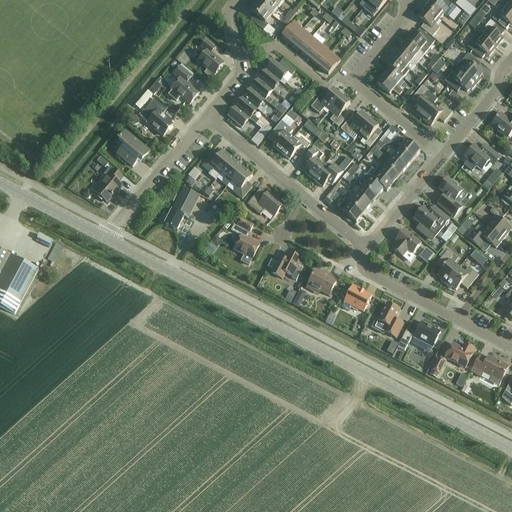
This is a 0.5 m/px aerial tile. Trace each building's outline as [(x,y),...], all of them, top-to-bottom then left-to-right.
[(268,0),(260,0),(257,4),(272,16),(279,9),(268,0)] [(284,0),(268,0),(279,9),(285,1),(284,0)] [(363,10),(368,4),(371,0),(363,0),(364,0),(359,6),(363,10)] [(371,0),(368,4),(363,10),(373,18),(378,12),(388,0),(371,0)] [(431,0),(425,8),(439,20),(444,14),(449,18),(456,9),(445,0),(444,0),(441,4),(435,0),(431,0)] [(317,10),(320,7),(312,1),(309,4),(317,10)] [(296,10),(299,12),(305,4),(302,2),(296,10)] [(250,21),(263,32),(268,26),(266,24),(272,16),(257,4),(250,12),(255,16),(250,21)] [(470,24),(478,28),(489,10),(482,6),(470,24)] [(439,20),(425,8),(417,18),(425,24),(421,29),(432,38),(440,29),(435,25),(439,20)] [(499,12),(492,20),(497,23),(506,31),(510,26),(511,28),(511,13),(506,8),(501,14),(499,12)] [(299,12),(296,10),(289,17),(292,20),(299,12)] [(282,25),(286,28),(292,20),(289,17),(282,25)] [(338,21),(348,29),(351,25),(341,17),(338,21)] [(486,31),(482,37),(496,49),(503,40),(500,38),(504,33),(495,25),(490,22),(484,29),(486,31)] [(282,37),(291,45),(303,31),(294,23),(282,37)] [(351,25),(348,29),(354,34),(357,30),(351,25)] [(467,36),(473,31),(468,25),(462,30),(467,36)] [(424,56),(427,52),(435,43),(420,30),(416,35),(414,34),(407,42),(424,56)] [(301,53),(312,38),(303,31),(291,45),(301,53)] [(447,43),(455,52),(465,44),(457,35),(447,43)] [(496,49),(482,37),(477,43),(473,40),(467,48),(482,60),(486,55),(489,58),(496,49)] [(301,53),(310,60),(322,46),(312,38),(301,53)] [(215,50),(206,42),(201,48),(207,53),(198,63),(207,70),(204,74),(211,80),(224,65),(211,54),(215,50)] [(424,56),(407,42),(400,50),(417,64),(424,56)] [(380,57),(386,48),(381,44),(375,53),(380,57)] [(310,60),(319,68),(331,54),(322,46),(310,60)] [(417,64),(400,50),(394,58),(409,71),(411,72),(417,64)] [(340,62),(331,54),(319,68),(329,76),(340,62)] [(460,72),(476,85),(480,80),(479,79),(482,75),(474,68),(478,63),(468,55),(456,69),(460,72)] [(409,71),(394,58),(387,67),(390,69),(400,77),(400,76),(403,79),(409,71)] [(274,62),(266,71),(280,83),(284,86),(286,84),(282,80),(287,74),(291,77),(295,72),(282,61),(279,66),(274,62)] [(428,68),(431,71),(436,66),(432,63),(428,68)] [(177,103),(181,99),(190,106),(200,94),(187,84),(192,78),(180,68),(174,75),(180,80),(171,90),(173,91),(169,96),(177,103)] [(390,69),(384,77),(396,87),(403,79),(400,76),(400,77),(390,69)] [(266,71),(259,81),(272,92),(280,83),(266,71)] [(476,85),(460,72),(456,77),(452,74),(445,83),(455,91),(459,86),(467,93),(471,89),(472,90),(476,85)] [(389,96),(393,92),(399,97),(402,93),(396,87),(384,77),(377,85),(389,96)] [(418,87),(423,82),(419,79),(415,84),(418,87)] [(259,81),(251,90),(265,101),(270,106),(273,102),(268,98),(272,92),(259,81)] [(412,112),(421,120),(433,105),(429,101),(433,97),(422,88),(413,99),(419,104),(412,112)] [(251,90),(243,99),(257,110),(263,116),(266,112),(260,107),(265,101),(251,90)] [(329,112),(341,98),(333,91),(328,96),(324,92),(310,109),(319,115),(325,108),(329,112)] [(292,105),(294,103),(298,98),(295,95),(289,102),(292,105)] [(458,104),(461,100),(457,96),(453,100),(458,104)] [(341,98),(329,112),(334,116),(330,121),(338,128),(350,114),(346,110),(350,105),(341,98)] [(236,108),(249,120),(256,125),(259,121),(253,116),(257,110),(243,99),(236,108)] [(163,137),(173,126),(162,117),(167,111),(154,100),(145,112),(153,119),(148,125),(163,137)] [(438,119),(444,124),(453,113),(442,104),(438,109),(433,105),(421,120),(431,127),(438,119)] [(275,110),(279,113),(283,116),(287,111),(283,109),(283,110),(278,106),(275,110)] [(249,120),(236,108),(228,118),(241,129),(249,120)] [(290,113),(286,117),(294,124),(297,119),(290,113)] [(353,132),(358,136),(370,121),(361,114),(357,120),(352,116),(341,130),(349,137),(353,132)] [(491,127),(496,131),(507,140),(511,133),(511,123),(501,115),(491,127)] [(312,129),(318,128),(316,120),(310,121),(312,129)] [(370,121),(358,136),(363,140),(360,143),(364,146),(365,145),(369,149),(379,138),(376,135),(379,131),(377,130),(379,128),(370,121)] [(282,123),(268,140),(270,138),(273,140),(276,143),(273,147),(281,154),(293,140),(289,136),(293,132),(288,128),(284,124),(282,123)] [(391,128),(388,132),(384,137),(386,139),(391,134),(393,136),(396,132),(391,128)] [(257,147),(267,135),(264,132),(262,130),(251,142),(257,147)] [(326,130),(323,136),(330,140),(333,135),(326,130)] [(142,162),(150,153),(126,133),(118,142),(125,147),(118,156),(133,168),(140,160),(142,162)] [(386,139),(384,137),(377,145),(381,149),(384,146),(382,144),(386,139)] [(297,143),(293,140),(281,154),(289,161),(296,153),(301,157),(310,146),(301,139),(297,143)] [(407,142),(400,150),(413,161),(420,153),(407,142)] [(334,143),(330,147),(336,152),(340,148),(334,143)] [(377,145),(374,148),(370,154),(373,156),(377,150),(379,152),(381,149),(377,145)] [(468,161),(464,166),(472,172),(476,167),(482,172),(489,163),(494,167),(496,164),(500,159),(489,149),(488,149),(484,154),(480,151),(475,146),(465,158),(468,161)] [(303,172),(313,181),(325,166),(319,161),(323,157),(314,149),(305,161),(310,164),(303,172)] [(406,169),(413,161),(400,150),(396,154),(390,150),(387,154),(393,159),(406,169)] [(216,181),(221,174),(233,161),(222,153),(217,159),(212,155),(202,167),(209,173),(208,175),(216,181)] [(330,171),(325,166),(313,181),(323,189),(329,181),(334,185),(352,162),(348,158),(338,169),(334,166),(330,171)] [(399,178),(406,169),(393,159),(386,167),(399,178)] [(233,161),(221,174),(227,179),(222,184),(227,188),(231,183),(243,169),(233,161)] [(386,167),(379,175),(384,180),(392,186),(399,178),(386,167)] [(118,184),(123,178),(110,168),(104,176),(107,179),(95,194),(107,204),(122,187),(118,184)] [(231,183),(227,188),(233,193),(242,200),(252,188),(247,184),(252,177),(243,169),(231,183)] [(384,180),(379,175),(371,169),(359,184),(364,188),(377,199),(384,191),(387,193),(392,186),(384,180)] [(496,171),(482,188),(488,193),(502,176),(496,171)] [(439,190),(444,195),(436,205),(454,219),(463,208),(455,202),(463,192),(456,187),(456,183),(453,184),(448,179),(439,190)] [(352,192),(357,196),(370,207),(377,199),(364,188),(360,192),(356,188),(352,192)] [(507,192),(503,197),(511,204),(511,189),(510,188),(507,192)] [(165,225),(177,232),(184,218),(188,220),(200,197),(184,189),(165,225)] [(209,198),(214,192),(210,189),(204,195),(209,198)] [(261,189),(247,206),(260,216),(265,211),(274,218),(285,205),(275,198),(276,197),(270,192),(267,195),(261,189)] [(333,191),(329,196),(326,199),(331,203),(333,201),(332,201),(332,198),(336,193),(333,191)] [(357,196),(350,204),(363,215),(370,207),(357,196)] [(350,204),(345,200),(338,209),(356,224),(363,215),(350,204)] [(414,220),(421,225),(416,230),(417,231),(418,230),(431,241),(442,228),(443,229),(449,221),(433,208),(429,213),(423,209),(414,220)] [(488,227),(504,240),(511,231),(500,222),(504,217),(494,208),(490,213),(495,218),(488,227)] [(241,220),(237,227),(250,234),(253,227),(241,220)] [(471,236),(468,240),(479,248),(481,245),(485,240),(496,250),(504,240),(488,227),(483,232),(479,228),(475,232),(471,236)] [(412,256),(421,245),(404,232),(396,242),(398,244),(393,250),(403,258),(408,252),(412,256)] [(56,237),(49,254),(57,258),(65,241),(56,237)] [(241,237),(234,251),(252,261),(260,246),(241,237)] [(216,248),(212,245),(206,252),(210,256),(216,248)] [(0,307),(14,316),(38,271),(25,264),(11,257),(0,250),(0,307)] [(441,281),(446,285),(459,269),(454,265),(458,260),(448,251),(438,263),(444,268),(438,276),(442,280),(441,281)] [(277,263),(271,275),(282,280),(285,274),(292,278),(292,279),(296,282),(302,270),(298,268),(302,261),(289,254),(285,261),(280,258),(277,263)] [(464,274),(459,269),(446,285),(451,289),(452,288),(456,291),(463,283),(469,288),(479,277),(468,268),(464,274)] [(316,271),(306,289),(314,293),(315,290),(329,298),(338,280),(331,276),(330,279),(316,271)] [(344,303),(342,307),(343,309),(347,312),(350,311),(352,307),(364,313),(372,297),(352,287),(344,303)] [(504,292),(502,290),(500,288),(495,293),(500,297),(504,292)] [(45,306),(57,293),(53,290),(41,303),(45,306)] [(99,290),(97,294),(105,298),(107,294),(99,290)] [(511,298),(511,297),(508,295),(505,299),(510,303),(502,312),(511,320),(511,298)] [(387,305),(378,322),(376,321),(372,329),(384,335),(385,334),(396,340),(403,326),(395,321),(400,312),(387,305)] [(441,333),(422,323),(414,339),(433,349),(441,333)] [(413,336),(406,332),(398,348),(405,352),(413,336)] [(462,350),(452,345),(445,359),(466,369),(472,356),(472,355),(474,351),(464,345),(462,350)] [(482,373),(496,380),(501,383),(508,368),(488,358),(486,361),(479,357),(471,373),(480,377),(482,373)] [(432,371),(430,376),(436,379),(438,374),(439,375),(445,362),(438,359),(432,371)] [(458,377),(464,382),(472,374),(466,369),(458,377)] [(511,381),(505,392),(501,399),(510,407),(511,404),(511,381)] [(464,388),(471,391),(473,384),(467,382),(464,388)]
